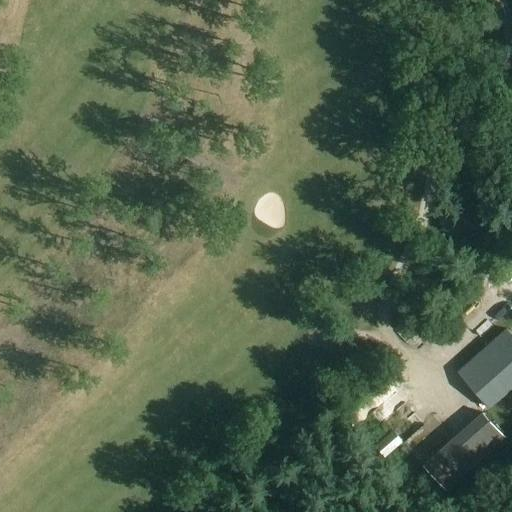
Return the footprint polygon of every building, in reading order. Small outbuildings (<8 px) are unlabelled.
[(492,213),(455,200),(444,233),(480,246),(492,213)] [(487,282),(481,292),(497,302),(504,293),(487,282)] [(511,335),(507,330),(459,373),(491,409),(511,389),(511,335)] [(412,403),(392,424),(403,435),(423,413),(412,403)] [(422,463),(446,490),(506,436),(483,410),(422,463)]
